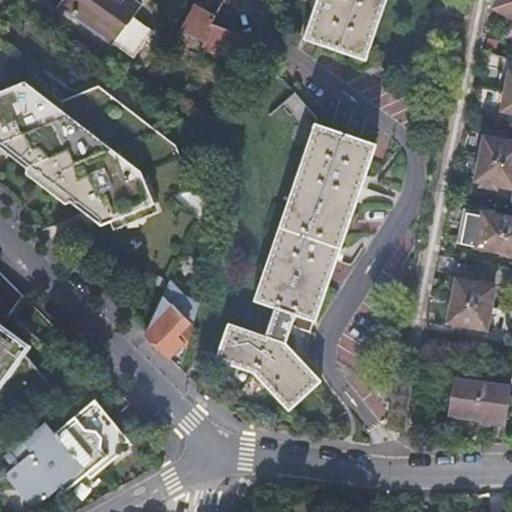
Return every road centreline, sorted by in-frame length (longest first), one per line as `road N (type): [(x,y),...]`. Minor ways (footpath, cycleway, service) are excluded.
road 1 (residential): [(249,0),(263,34),(400,139),(413,168),(406,216),(330,335),(326,359),(371,435),(372,467)]
road 2 (residential): [(214,448),(0,229)]
road 3 (residential): [(214,448),(372,467)]
road 4 (residential): [(372,467),(511,462)]
road 5 (residential): [(214,448),(110,511)]
